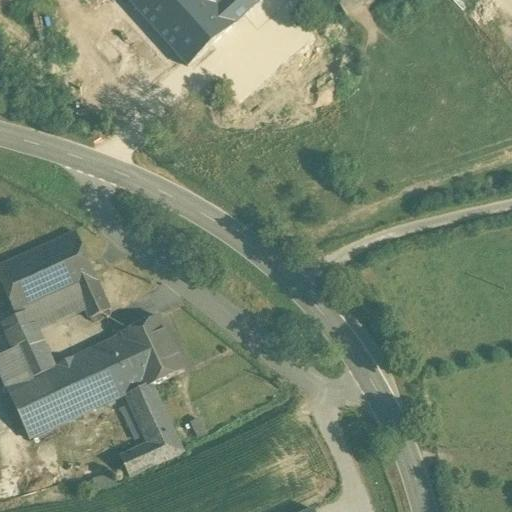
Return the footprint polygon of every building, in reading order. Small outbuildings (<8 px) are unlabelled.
[(124,0),(186,69),(264,0),(124,0)] [(343,16),(367,0),(334,0),(333,1),(343,16)] [(75,234),(0,268),(0,282),(11,307),(16,318),(17,319),(29,314),(77,292),(96,283),(97,283),(75,234)] [(96,283),(77,292),(85,311),(105,302),(96,283)] [(29,314),(38,333),(85,311),(77,292),(29,314)] [(105,302),(85,311),(91,322),(95,324),(110,316),(110,312),(105,302)] [(0,311),(0,322),(1,325),(16,318),(11,307),(0,311)] [(29,314),(17,319),(16,318),(1,325),(15,354),(42,341),(38,333),(29,314)] [(158,318),(121,335),(122,337),(95,349),(118,400),(125,397),(145,388),(146,389),(152,386),(183,372),(158,318)] [(42,341),(15,354),(22,369),(49,357),(42,341)] [(27,380),(6,390),(30,441),(118,400),(95,349),(54,368),(27,380)] [(15,354),(0,360),(0,375),(6,390),(27,380),(22,369),(15,354)] [(49,357),(22,369),(27,380),(54,368),(49,357)] [(152,386),(146,389),(145,388),(125,397),(130,407),(142,433),(147,445),(174,432),(152,386)] [(142,433),(130,407),(119,413),(131,438),(142,433)] [(207,434),(200,420),(189,425),(196,440),(207,434)] [(147,445),(120,458),(129,479),(184,453),(174,432),(147,445)]
